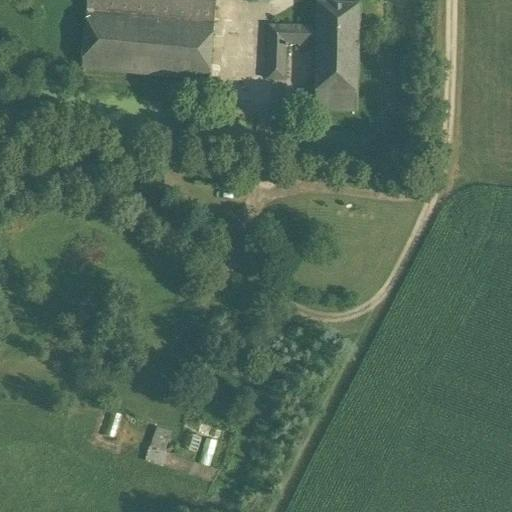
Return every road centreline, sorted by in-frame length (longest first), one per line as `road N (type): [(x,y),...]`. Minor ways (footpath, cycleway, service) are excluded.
road 1 (track): [(258,182),(249,243),(259,281),(311,322),(340,323),(368,309),(430,202)]
road 2 (track): [(0,150),(94,159),(185,227),(231,295)]
road 3 (track): [(0,387),(80,395),(174,385),(209,361),(231,295)]
road 4 (track): [(231,295),(249,372),(247,434),(211,511)]
